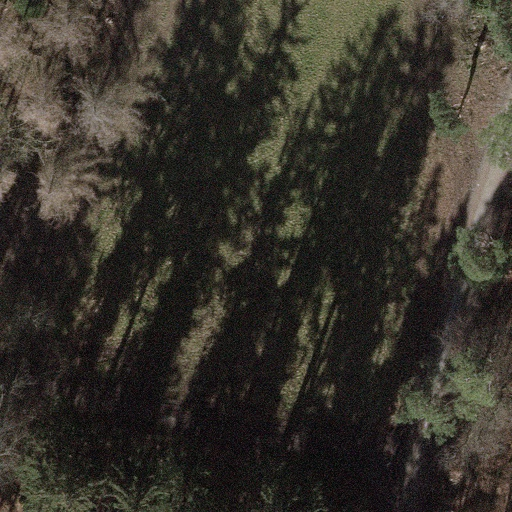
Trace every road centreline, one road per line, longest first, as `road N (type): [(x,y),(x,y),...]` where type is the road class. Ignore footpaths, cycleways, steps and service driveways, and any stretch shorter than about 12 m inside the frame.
road 1 (track): [(422,459),(109,412),(0,378)]
road 2 (track): [(511,182),(422,459),(417,511)]
